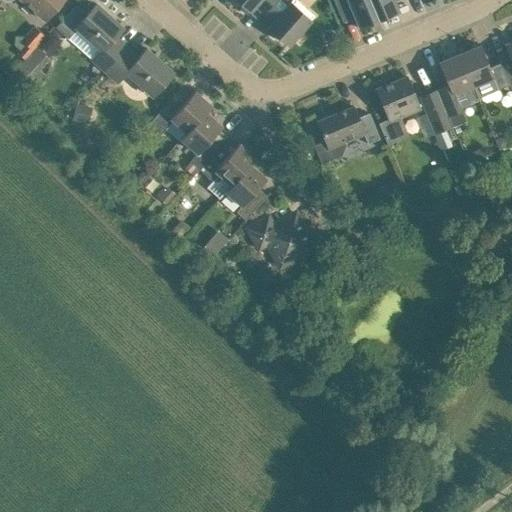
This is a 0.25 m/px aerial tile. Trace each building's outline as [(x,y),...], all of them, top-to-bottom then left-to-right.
[(4,0),(6,1),(10,1),(11,0),(22,0),(45,20),(62,0),(4,0)] [(255,5),(264,13),(275,0),(237,0),(250,11),(255,5)] [(275,0),(264,13),(273,21),(268,26),(288,45),(314,15),(296,0),(275,0)] [(379,19),(370,0),(333,0),(343,22),(354,17),(359,27),(379,19)] [(370,0),(379,19),(398,10),(394,0),(370,0)] [(93,59),(105,70),(126,46),(115,36),(123,27),(96,3),(85,14),(75,5),(56,27),(68,38),(77,28),(102,50),(93,59)] [(18,53),(23,57),(24,59),(32,50),(36,46),(42,39),(45,36),(44,35),(41,33),(33,25),(22,36),(21,37),(25,43),(23,46),(20,49),(19,49),(20,50),(18,53)] [(499,60),(500,62),(509,85),(511,92),(511,91),(511,40),(504,44),(509,56),(499,60)] [(459,53),(472,85),(491,77),(497,90),(509,85),(500,62),(489,67),(480,45),(459,53)] [(105,70),(117,81),(126,71),(152,95),(173,71),(146,47),(138,57),(126,46),(105,70)] [(437,88),(452,126),(455,133),(467,128),(460,111),(461,111),(453,93),(472,85),(459,53),(438,62),(447,84),(437,88)] [(400,116),(420,107),(406,75),(376,88),(389,119),(379,123),(388,144),(408,136),(400,116)] [(419,96),(434,134),(452,126),(437,88),(419,96)] [(187,132),(205,111),(211,105),(194,90),(186,99),(177,91),(157,114),(171,126),(175,121),(187,132)] [(367,144),(380,139),(369,112),(358,117),(353,106),(317,120),(325,140),(313,145),(321,163),(341,154),(345,144),(343,141),(362,133),(367,144)] [(199,169),(203,165),(226,139),(217,131),(221,126),(205,111),(187,132),(181,138),(197,152),(190,161),(199,169)] [(226,191),(250,164),(255,158),(238,143),(235,147),(226,139),(203,165),(216,177),(207,187),(220,198),(226,191)] [(226,191),(242,205),(236,211),(245,219),(267,195),(258,187),(266,178),(250,164),(226,191)] [(246,226),(258,248),(268,243),(273,253),(271,254),(278,267),(290,261),(289,258),(310,247),(305,237),(309,234),(303,223),(300,224),(295,214),(274,225),(268,215),(246,226)] [(2,334),(0,333),(0,384),(34,338),(11,322),(2,334)]
